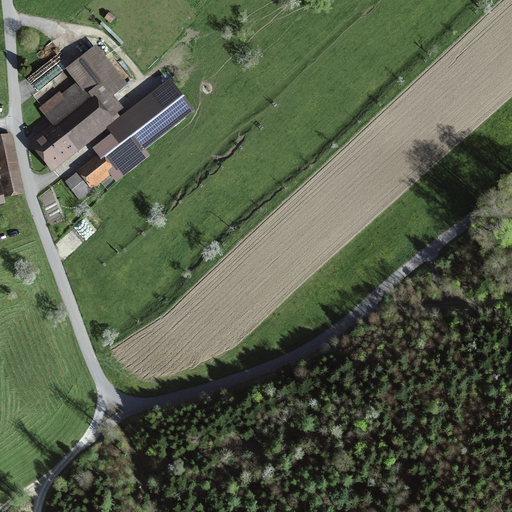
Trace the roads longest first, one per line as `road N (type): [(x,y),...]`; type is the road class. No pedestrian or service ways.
road 1 (unclassified): [(511,186),(302,351),(193,393),(146,404),(122,400),(104,388),(62,282),(7,63),(3,0)]
road 2 (track): [(146,404),(87,438),(46,478),(37,511)]
road 3 (track): [(363,308),(511,300)]
